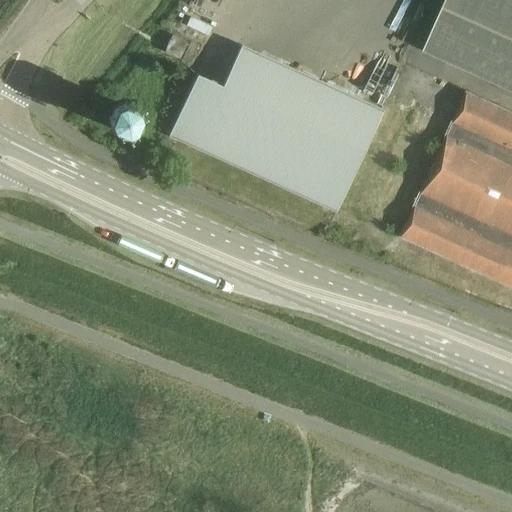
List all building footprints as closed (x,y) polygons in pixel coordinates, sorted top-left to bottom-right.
[(178,0),(174,5),(191,17),(196,10),(217,25),(234,0),(178,0)] [(511,0),(446,0),(423,50),(511,90),(511,0)] [(178,57),(183,44),(172,39),(167,53),(178,57)] [(197,75),(170,133),(336,209),(382,110),(241,46),(222,86),(197,75)] [(511,114),(467,94),(401,239),(511,288),(511,114)] [(133,132),(139,120),(135,111),(122,105),(114,109),(109,124),(113,132),(124,136),(133,132)]
